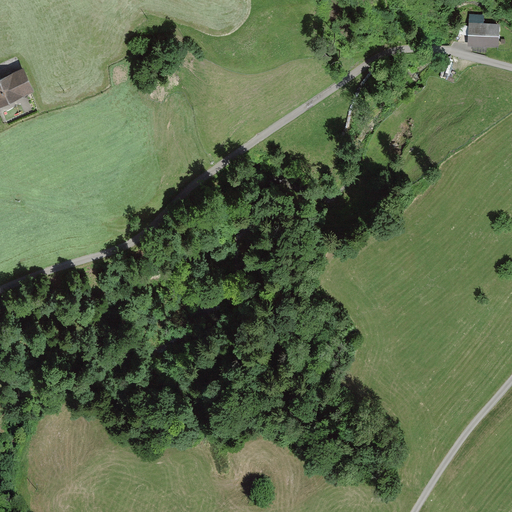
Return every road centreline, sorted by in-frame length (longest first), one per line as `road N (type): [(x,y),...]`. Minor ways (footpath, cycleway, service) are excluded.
road 1 (residential): [(511,67),(449,49),(388,53),(206,175),(127,245),(0,289)]
road 2 (residential): [(414,511),(511,380)]
